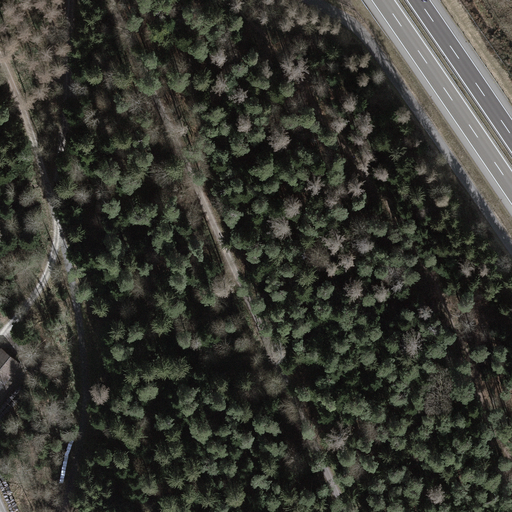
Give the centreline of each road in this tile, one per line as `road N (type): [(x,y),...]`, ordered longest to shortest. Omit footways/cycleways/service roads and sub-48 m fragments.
road 1 (track): [(347,511),(113,0)]
road 2 (track): [(0,335),(35,295),(58,236),(52,202),(66,125),(70,0)]
road 3 (unclassified): [(310,0),(370,43),(511,248)]
road 4 (track): [(61,511),(88,409),(75,289),(58,236)]
road 5 (motorway): [(382,0),(511,188)]
road 6 (motorway): [(511,135),(419,0)]
road 7 (track): [(52,202),(0,59)]
